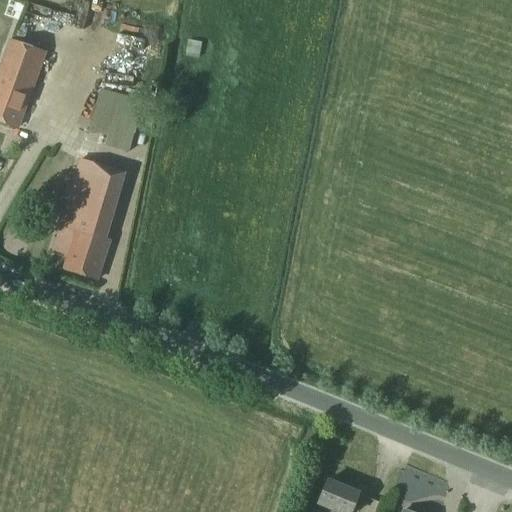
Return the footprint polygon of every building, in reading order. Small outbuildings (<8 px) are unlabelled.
[(46,53),(9,40),(0,66),(0,123),(19,130),(46,53)] [(186,58),(198,60),(201,44),(189,42),(186,58)] [(142,100),(100,91),(88,131),(109,137),(106,146),(126,152),(142,100)] [(122,173),(79,160),(59,226),(76,231),(64,270),(96,281),(109,241),(105,240),(122,173)] [(333,511),(350,511),(359,493),(328,480),(318,505),(334,511),(333,511)]
